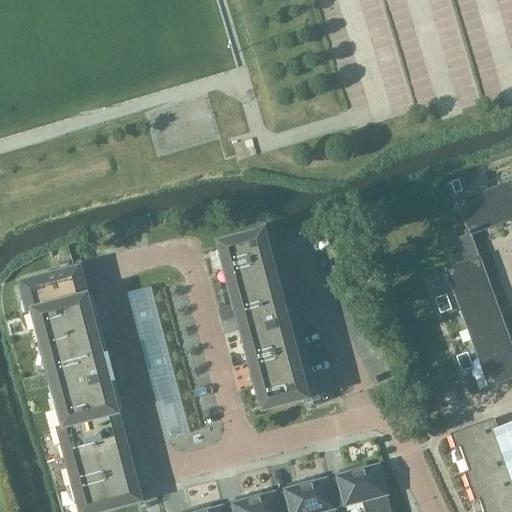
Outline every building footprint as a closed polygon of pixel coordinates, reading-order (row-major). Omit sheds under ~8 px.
[(511,183),(491,191),(503,224),(511,220),(511,183)] [(471,236),(503,224),(491,191),(458,203),(469,233),(470,236),(471,236)] [(490,288),(471,236),(470,236),(469,233),(465,234),(465,237),(453,241),(462,265),(446,271),(457,300),(490,288)] [(269,260),(263,236),(220,247),(227,272),(233,295),(246,343),(252,365),(258,389),(264,413),(306,402),(300,378),(294,354),(288,331),(275,284),(269,260)] [(108,358),(101,360),(78,272),(75,273),(31,284),(22,287),(26,300),(31,298),(40,332),(34,333),(55,413),(61,411),(70,444),(64,446),(70,471),(76,469),(85,502),(79,504),(81,511),(102,511),(136,503),(139,502),(108,385),(115,384),(108,358)] [(501,317),(490,288),(457,300),(467,329),(501,317)] [(511,347),(501,317),(467,329),(478,359),(511,347)] [(511,379),(511,348),(511,347),(478,359),(489,388),(511,379)] [(511,511),(511,419),(496,425),(494,418),(449,433),(455,450),(461,448),(465,459),(457,461),(457,462),(465,460),(469,471),(464,473),(475,502),(480,500),(484,511),(481,511),(511,511)] [(335,480),(332,481),(339,509),(342,508),(342,510),(363,504),(364,511),(390,511),(387,498),(389,498),(380,465),(368,468),(366,464),(338,472),(339,475),(334,477),(335,480)] [(339,509),(332,481),(329,481),(328,478),(315,482),(314,478),(286,486),(287,489),(282,490),(283,493),(280,494),(284,511),(335,511),(337,511),(336,510),(339,509)] [(231,507),(228,508),(228,511),(284,511),(280,494),(277,495),(276,492),(263,496),(262,492),(234,499),(235,503),(230,504),(231,507)]
